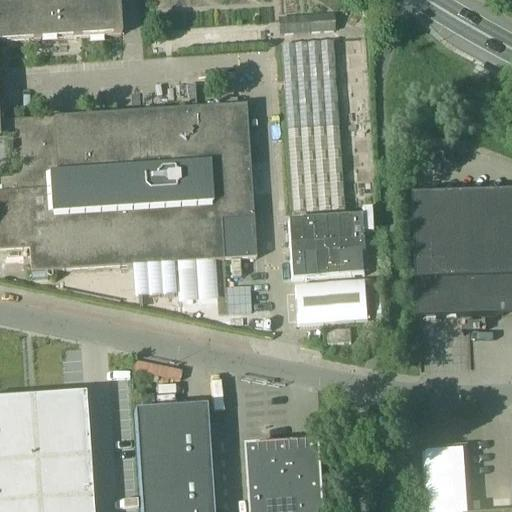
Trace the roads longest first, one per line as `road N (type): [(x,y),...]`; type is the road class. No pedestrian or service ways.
road 1 (unclassified): [(511,394),(400,391),(0,309)]
road 2 (unknown): [(84,327),(100,511)]
